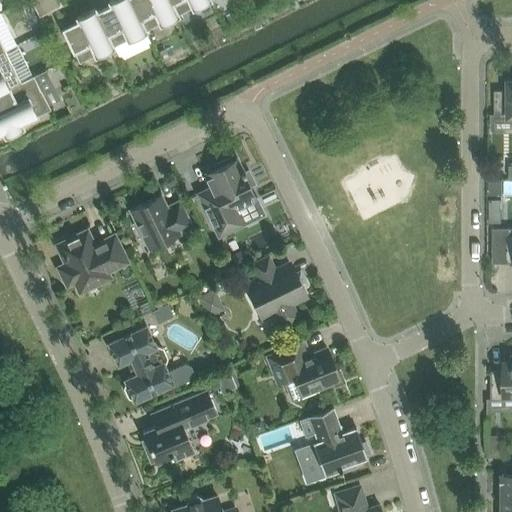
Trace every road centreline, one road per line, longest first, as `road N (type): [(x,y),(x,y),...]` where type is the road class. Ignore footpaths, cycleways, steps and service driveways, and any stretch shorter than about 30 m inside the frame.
road 1 (residential): [(511,29),(470,37),(472,315)]
road 2 (residential): [(130,511),(0,228)]
road 3 (residential): [(372,363),(257,124),(240,107)]
road 4 (residential): [(0,226),(240,107)]
road 5 (unknown): [(486,511),(472,315)]
road 6 (residential): [(416,511),(372,363)]
